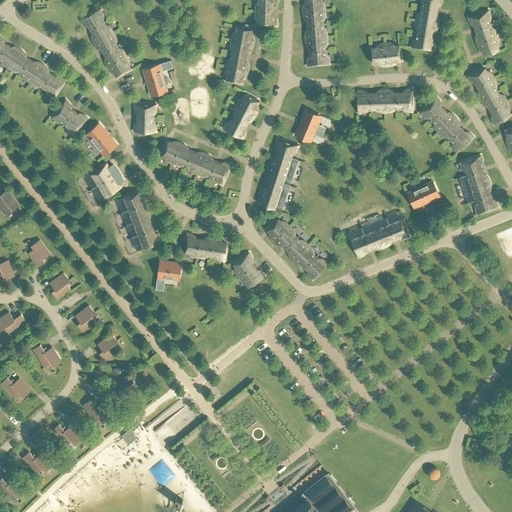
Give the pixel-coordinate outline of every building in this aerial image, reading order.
[(273,17),(273,11),(275,11),(273,11),(273,4),(275,4),(276,3),(276,1),(276,0),(257,0),(258,10),(254,10),(254,11),(258,11),(258,24),(276,25),(276,24),(276,22),(276,20),(275,17),(273,17)] [(307,43),(308,45),(310,45),(311,51),(309,51),(309,52),(311,51),(311,58),(309,58),(308,60),(308,62),(308,65),(330,63),(327,63),(326,50),(329,50),(329,49),(326,50),(325,37),(328,37),(328,36),(325,36),(324,24),(327,23),(324,23),(323,10),(326,10),(326,9),(323,10),(321,0),(306,0),(307,4),(305,5),(304,6),(304,8),(304,10),(304,12),(304,13),(305,15),(305,17),(306,18),(308,18),(309,24),(306,24),(307,25),(309,25),(309,31),(307,31),(306,33),(306,35),(306,36),(306,38),(306,40),(307,42),(307,43)] [(441,0),(422,0),(421,7),(418,7),(417,7),(421,8),(417,34),(413,33),(413,34),(417,34),(414,47),(433,51),(433,50),(433,48),(433,46),(433,43),(430,43),(431,37),(434,37),(432,36),(433,30),(435,30),(436,29),(436,27),(437,26),(437,24),(438,22),(438,20),(438,19),(437,17),(435,17),(436,10),(438,11),(438,10),(436,10),(437,4),(440,4),(440,2),(441,0)] [(102,46),(99,47),(100,49),(100,51),(101,52),(102,54),(103,55),(104,57),(105,58),(106,59),(108,58),(111,63),(109,65),(110,65),(112,64),(115,69),(113,71),(113,73),(114,75),(115,77),(134,66),(131,68),(125,57),(128,55),(128,54),(124,56),(118,45),(121,43),(118,44),(111,33),(115,32),(114,31),(111,33),(105,22),(108,20),(108,19),(105,21),(98,10),(85,17),(88,23),(86,24),(87,26),(87,28),(88,29),(88,31),(89,32),(90,34),(92,35),(93,36),(95,35),(98,40),(96,41),(97,42),(98,41),(102,46)] [(481,53),(482,56),(503,49),(503,48),(499,49),(495,37),(499,36),(498,36),(495,37),(491,25),(494,24),(494,23),(491,24),(486,11),(472,16),(474,23),(472,24),(472,26),(472,27),(473,29),(473,31),(474,32),(474,34),(475,35),(476,37),(479,36),(481,42),(479,42),(479,43),(481,42),(483,48),(481,49),(481,51),(481,53)] [(252,39),(252,37),(250,37),(251,30),(236,27),(234,40),(230,39),(230,40),(234,41),(231,53),(227,52),(227,53),(231,54),(228,66),(225,65),(225,66),(228,67),(226,80),(240,83),(242,76),(244,77),(245,75),(246,73),(246,72),(247,70),(247,68),(247,67),(247,65),(247,63),(244,63),(246,57),(248,57),(248,56),(246,56),(247,50),(249,50),(250,49),(251,47),(252,46),(252,44),(252,42),(252,40),(252,39)] [(0,37),(0,59),(9,66),(7,69),(8,69),(10,66),(20,73),(18,76),(19,76),(21,73),(32,80),(30,83),(30,84),(32,81),(43,88),(41,91),(43,88),(54,95),(52,98),(52,99),(65,80),(64,79),(62,78),(60,78),(58,77),(57,79),(52,76),(53,74),(52,73),(51,75),(46,72),(47,70),(46,68),(45,67),(44,66),(42,65),(41,64),(39,63),(38,63),(36,62),(35,64),(29,61),(30,59),(29,60),(24,57),(25,55),(24,54),(23,52),(21,51),(20,50),(18,49),(17,49),(15,48),(14,47),(12,50),(7,46),(8,44),(6,46),(1,42),(3,40),(1,39),(0,37)] [(388,65),(391,64),(394,63),(394,61),(401,60),(399,45),(386,47),(385,43),(385,47),(372,48),(373,63),(380,62),(381,65),(384,65),(388,65)] [(144,69),(152,95),(167,91),(159,65),(144,69)] [(494,121),(495,123),(495,124),(511,115),(505,103),(508,101),(505,103),(492,80),(495,78),(495,77),(492,79),(485,68),(469,77),(470,79),(472,81),(473,82),(476,81),(479,87),(477,88),(479,87),(482,93),(480,94),(480,95),(481,97),(481,99),(482,100),(483,102),(484,103),(485,104),(486,106),(489,104),(492,110),(490,111),(492,110),(495,116),(493,117),(493,119),(494,121)] [(379,91),(378,92),(378,94),(371,94),(371,92),(371,94),(364,94),(364,92),(362,91),(360,91),(358,91),(357,91),(358,113),(359,113),(358,110),(371,109),(371,113),(372,113),(372,109),(384,109),(385,112),(385,109),(398,108),(398,112),(399,112),(398,108),(411,108),(411,112),(412,112),(411,89),(408,90),(406,90),(404,91),(404,93),(398,93),(398,91),(397,91),(397,93),(391,94),(391,91),(389,91),(388,90),(386,90),(384,90),(383,90),(381,91),(379,91)] [(260,104),(261,103),(261,102),(241,92),(244,94),(238,105),(235,104),(238,106),(232,117),(229,116),(232,118),(226,130),(239,137),(242,130),(245,132),(246,130),(247,129),(248,128),(249,126),(249,125),(250,123),(250,121),(251,120),(248,118),(251,113),(253,114),(254,113),(252,112),(254,107),(257,108),(258,106),(260,104)] [(438,100),(437,98),(436,97),(420,113),(423,111),(432,120),(429,123),(430,123),(432,120),(441,130),(438,132),(439,133),(441,130),(450,140),(447,142),(448,143),(450,140),(459,149),(456,152),(457,152),(473,137),(471,135),(469,134),(467,133),(466,134),(461,130),(463,128),(461,129),(457,125),(459,123),(458,122),(457,120),(456,119),(455,117),(454,116),(452,115),(451,114),(449,113),(448,115),(443,110),(445,109),(444,108),(443,110),(439,105),(440,104),(439,102),(438,100)] [(68,103),(66,101),(52,118),(55,115),(64,124),(62,126),(63,127),(65,124),(75,132),(72,135),(73,135),(87,118),(85,116),(83,115),(81,114),(79,116),(74,112),(76,111),(75,110),(74,112),(69,108),(71,106),(69,104),(68,103)] [(135,129),(135,131),(135,132),(157,132),(157,131),(154,131),(154,119),(158,119),(158,118),(154,118),(154,105),(158,105),(136,104),(136,105),(136,107),(136,109),(137,111),(139,111),(139,118),(137,118),(139,118),(139,125),(137,124),(136,127),(135,129)] [(310,141),(320,116),(307,110),(296,135),(310,141)] [(105,154),(116,145),(98,124),(87,134),(105,154)] [(265,183),(265,185),(267,185),(265,191),(263,191),(265,192),(263,198),(261,197),(260,199),(259,201),(258,203),(257,204),(279,210),(275,209),(279,197),(283,198),(283,197),(280,196),(283,184),(287,185),(287,184),(284,183),(288,171),(291,172),(288,171),(292,159),(295,160),(295,159),(292,158),(296,145),(282,141),(280,147),(277,146),(276,148),(275,149),(275,151),(274,153),(274,154),(273,156),(273,158),(273,159),(275,160),(274,166),(271,165),(271,166),(273,167),(271,173),(269,172),(268,173),(267,175),(266,176),(266,178),(265,180),(265,181),(265,183)] [(201,153),(199,153),(198,155),(193,153),(193,151),(193,150),(192,152),(186,150),(187,148),(186,147),(184,146),(183,145),(181,144),(180,143),(178,143),(176,143),(175,142),(174,145),(167,142),(161,156),(174,161),(172,164),(173,165),(174,161),(186,166),(185,170),(187,166),(198,171),(197,175),(198,175),(199,172),(211,177),(209,180),(210,180),(211,177),(223,182),(222,185),(231,165),(230,165),(228,164),(226,163),(224,163),(223,165),(217,163),(218,161),(217,161),(217,163),(211,160),(212,158),(210,157),(209,156),(207,155),(206,154),(204,154),(203,153),(201,153)] [(481,159),(481,157),(480,156),(459,163),(459,164),(463,162),(467,174),(463,176),(467,175),(471,187),(467,188),(467,189),(471,188),(475,200),(471,201),(472,202),(475,200),(479,213),(476,214),(497,207),(496,205),(495,203),(494,201),(491,202),(489,196),(491,195),(489,195),(487,189),(490,189),(490,187),(489,185),(489,183),(489,182),(488,180),(487,179),(486,177),(485,176),(483,176),(481,170),(483,170),(483,169),(481,170),(479,164),(481,163),(481,161),(481,159)] [(114,175),(112,173),(110,170),(108,171),(104,165),(91,173),(98,185),(95,187),(96,187),(99,185),(106,197),(119,189),(115,183),(117,182),(116,178),(114,175)] [(414,207),(439,195),(433,182),(408,193),(414,207)] [(150,224),(152,223),(152,221),(152,219),(151,218),(151,216),(150,214),(149,213),(148,211),(147,210),(145,211),(143,205),(145,204),(143,204),(140,199),(143,198),(143,195),(142,193),(142,191),(141,191),(120,199),(121,199),(124,198),(129,210),(125,211),(125,212),(129,210),(133,222),(130,224),(134,223),(138,235),(135,236),(135,237),(138,235),(143,247),(139,249),(140,249),(161,241),(160,241),(159,239),(158,237),(157,235),(155,236),(152,230),(154,229),(152,229),(150,224)] [(11,195),(9,197),(5,192),(0,194),(0,205),(0,206),(0,207),(4,213),(5,212),(6,214),(18,205),(11,195)] [(280,244),(281,245),(283,243),(287,248),(286,249),(286,250),(288,248),(292,253),(290,254),(291,256),(292,257),(293,259),(294,260),(296,261),(297,262),(298,263),(300,264),(302,262),(306,267),(305,268),(305,269),(307,267),(311,271),(309,273),(310,275),(312,277),(313,279),(329,263),(326,265),(317,256),(320,254),(319,253),(317,256),(308,247),(310,244),(307,247),(298,238),(301,235),(300,234),(298,237),(289,228),(291,225),(288,228),(279,218),(268,229),(273,234),(272,235),(272,237),(273,238),(274,240),(275,241),(277,242),(278,243),(280,244)] [(376,245),(377,248),(378,247),(380,247),(382,247),(383,246),(385,245),(386,245),(388,244),(389,243),(388,240),(394,238),(395,240),(395,238),(400,235),(401,238),(404,237),(406,237),(408,236),(401,219),(389,224),(388,220),(387,221),(388,224),(364,234),(363,230),(362,231),(364,234),(351,239),(358,256),(361,255),(363,254),(364,253),(363,250),(369,248),(370,250),(371,250),(370,248),(376,245)] [(190,234),(188,233),(185,252),(198,254),(197,257),(198,257),(198,254),(211,256),(210,259),(211,259),(212,256),(224,257),(224,261),(227,243),(220,242),(220,239),(219,239),(217,238),(216,237),(214,237),(212,237),(210,237),(209,237),(207,237),(207,240),(200,239),(201,237),(200,237),(200,239),(194,238),(194,236),(192,235),(190,234)] [(29,253),(38,266),(45,261),(43,258),(49,254),(49,253),(40,240),(40,239),(31,245),(34,249),(26,254),(27,254),(29,253)] [(250,256),(249,254),(233,264),(240,275),(237,277),(237,278),(240,276),(247,287),(263,277),(261,275),(260,273),(258,272),(256,273),(253,268),(255,267),(254,266),(253,267),(249,262),(251,261),(251,259),(250,258),(250,256)] [(0,284),(1,286),(9,282),(7,279),(15,275),(14,275),(8,260),(0,262),(0,267),(0,268),(0,267),(0,284)] [(158,276),(179,279),(181,264),(160,262),(158,276)] [(52,292),(57,298),(70,289),(71,291),(72,290),(66,283),(70,281),(64,272),(63,273),(51,283),(50,282),(50,283),(55,289),(52,292)] [(158,278),(157,284),(180,287),(181,282),(158,278)] [(77,324),(83,331),(95,321),(97,323),(92,316),(95,313),(89,305),(88,305),(89,306),(76,316),(76,315),(75,315),(81,322),(77,324)] [(0,328),(1,330),(5,328),(9,335),(10,334),(9,332),(26,321),(21,314),(14,319),(9,312),(0,318),(0,328)] [(100,353),(105,360),(118,350),(119,351),(120,351),(114,344),(118,341),(111,333),(110,334),(111,334),(98,344),(97,344),(103,351),(100,353)] [(52,347),(45,351),(40,344),(33,349),(45,366),(43,367),(43,368),(50,363),(53,367),(62,361),(61,361),(52,348),(52,347)] [(258,352),(263,360),(270,356),(264,348),(258,352)] [(137,389),(137,388),(138,386),(130,374),(120,381),(121,384),(116,388),(123,397),(131,392),(131,393),(137,389)] [(20,394),(24,397),(31,390),(31,389),(30,390),(19,378),(20,378),(19,377),(13,383),(7,377),(1,383),(15,398),(14,399),(14,400),(20,394)] [(91,400),(83,404),(94,422),(92,423),(93,424),(100,419),(103,423),(112,417),(111,417),(110,416),(102,404),(103,403),(102,403),(95,407),(91,400)] [(71,425),(65,430),(59,424),(53,429),(66,445),(65,447),(72,441),(75,445),(83,438),(82,437),(82,438),(71,426),(71,425)] [(138,437),(131,428),(116,440),(123,449),(138,437)] [(42,452),(41,452),(35,458),(29,451),(23,457),(37,472),(35,474),(36,474),(42,468),(45,472),(53,464),(52,464),(41,453),(42,452)] [(161,489),(171,482),(161,466),(150,473),(161,489)] [(432,511),(415,501),(407,511),(349,511),(356,506),(335,479),(328,472),(302,493),(307,498),(289,511),(432,511)] [(14,478),(13,478),(8,484),(2,478),(0,479),(0,488),(11,499),(9,500),(9,501),(16,495),(19,498),(26,490),(25,490),(14,479),(14,478)]
